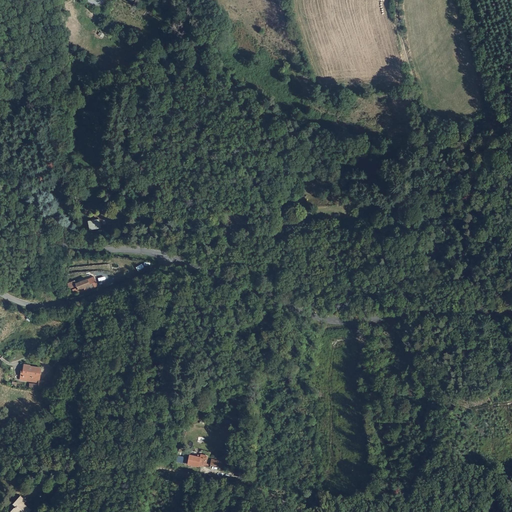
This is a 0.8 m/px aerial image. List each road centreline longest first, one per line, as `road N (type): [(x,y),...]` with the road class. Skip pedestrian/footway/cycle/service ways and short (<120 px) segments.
road 1 (track): [(169,257),(233,227),(287,233),(369,221),(407,190),(416,119),(397,0)]
road 2 (secondary): [(511,313),(442,309),(339,321),(169,257)]
road 3 (track): [(336,511),(191,474),(0,451)]
road 4 (secondary): [(169,257),(53,239),(25,218),(0,178)]
road 5 (unclassified): [(169,257),(79,303),(34,307),(0,292)]
